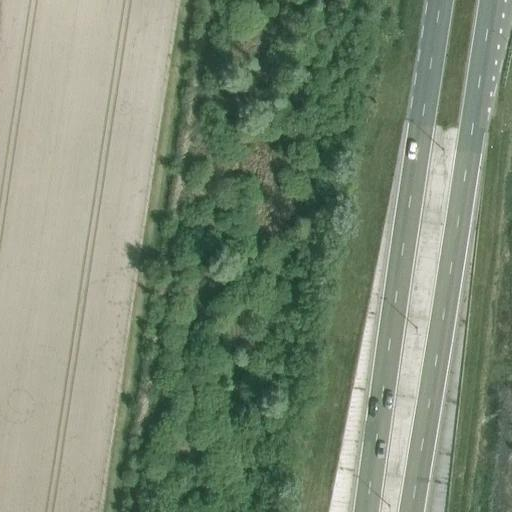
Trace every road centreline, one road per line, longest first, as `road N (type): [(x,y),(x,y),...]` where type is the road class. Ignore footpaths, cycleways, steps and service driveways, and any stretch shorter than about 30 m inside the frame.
road 1 (primary): [(411,511),(490,0)]
road 2 (primary): [(442,0),(365,511)]
